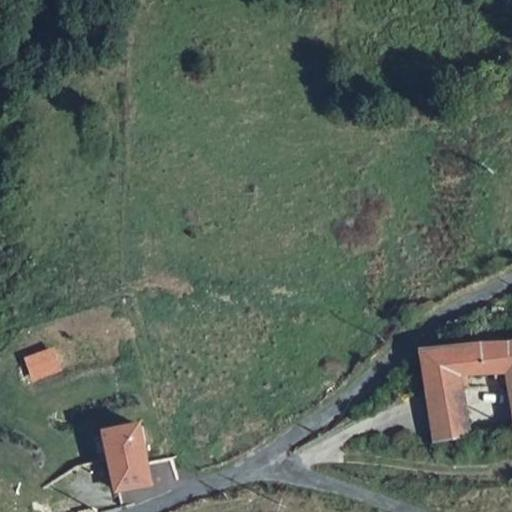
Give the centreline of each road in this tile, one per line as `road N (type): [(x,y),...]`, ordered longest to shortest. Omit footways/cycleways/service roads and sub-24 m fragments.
road 1 (unclassified): [(267,465),(439,314),(511,281)]
road 2 (unclassified): [(139,511),(267,465)]
road 3 (unclassified): [(394,511),(267,465)]
